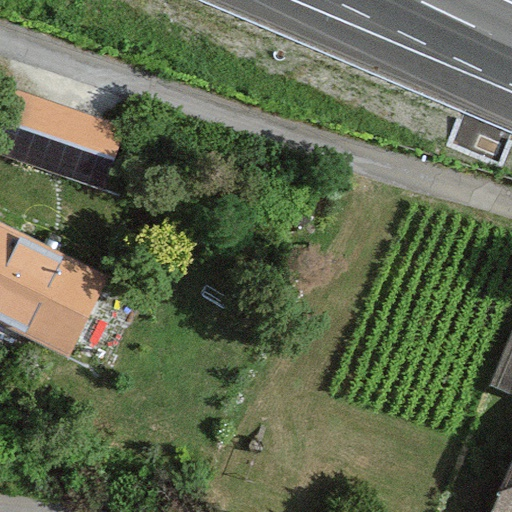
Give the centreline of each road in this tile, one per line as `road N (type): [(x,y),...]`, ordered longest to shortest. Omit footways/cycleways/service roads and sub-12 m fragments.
road 1 (residential): [(511,203),(188,102),(0,32)]
road 2 (motorway): [(399,0),(511,53)]
